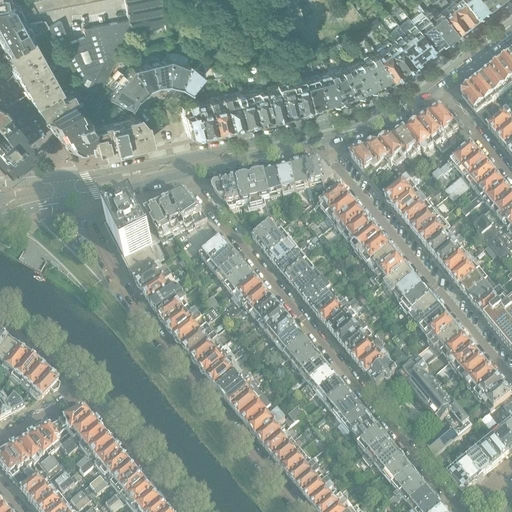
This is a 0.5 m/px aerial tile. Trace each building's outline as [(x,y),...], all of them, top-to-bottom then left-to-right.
[(164,24),(159,0),(37,0),(31,1),(7,5),(7,7),(18,16),(97,0),(123,0),(126,16),(127,20),(107,24),(105,14),(81,18),(83,29),(82,31),(84,37),(69,44),(63,33),(59,22),(60,22),(59,21),(48,28),(48,29),(53,38),(42,44),(44,49),(55,42),(56,45),(46,51),(48,55),(58,49),(61,54),(66,63),(67,65),(70,69),(84,94),(81,96),(86,104),(92,106),(94,101),(98,93),(113,63),(116,64),(132,45),(130,43),(125,34),(153,29),(164,24)] [(280,0),(295,56),(295,57),(299,56),(300,60),(308,58),(306,54),(308,53),(302,27),(299,18),(294,0),(280,0)] [(447,4),(444,0),(434,0),(433,0),(426,0),(430,5),(431,4),(434,8),(452,32),(459,27),(463,24),(447,4)] [(473,16),(460,0),(452,0),(447,4),(463,24),(466,21),(473,16)] [(484,8),(478,0),(460,0),(473,16),(477,13),(484,8)] [(452,32),(434,8),(428,12),(426,10),(424,9),(422,11),(418,5),(416,7),(420,12),(441,40),(445,38),(452,32)] [(0,28),(16,19),(16,20),(16,19),(15,16),(18,16),(7,7),(0,8),(0,28)] [(441,40),(420,12),(409,21),(430,49),(438,43),(441,40)] [(30,38),(48,29),(48,28),(47,28),(43,21),(27,25),(21,28),(18,23),(16,19),(16,20),(16,19),(0,28),(0,46),(1,49),(2,48),(4,53),(30,38)] [(430,49),(409,21),(408,19),(398,26),(420,56),(423,54),(424,53),(424,54),(430,49)] [(420,56),(398,26),(388,34),(393,41),(410,64),(417,59),(417,58),(420,56)] [(335,44),(347,40),(345,33),(333,38),(335,44)] [(44,63),(39,55),(30,38),(4,53),(3,53),(18,78),(44,63)] [(410,64),(393,41),(389,44),(387,41),(381,45),(399,71),(410,64)] [(399,71),(381,45),(374,49),(376,52),(372,54),(386,79),(399,71)] [(203,71),(199,61),(188,52),(185,61),(186,61),(180,76),(176,85),(186,91),(196,80),(196,79),(203,71)] [(61,54),(51,60),(55,68),(66,63),(61,54)] [(386,79),(372,54),(367,57),(365,55),(361,57),(361,60),(360,60),(373,86),(374,85),(382,81),(382,82),(386,79)] [(180,76),(186,61),(185,61),(180,59),(177,58),(177,57),(174,56),(171,60),(166,58),(164,83),(176,85),(180,76)] [(164,83),(166,58),(156,61),(155,57),(146,59),(153,84),(164,83)] [(511,62),(508,58),(508,57),(500,63),(511,78),(511,62)] [(153,84),(146,59),(137,61),(138,65),(129,67),(142,88),(153,84)] [(362,91),(350,65),(343,68),(342,66),(340,66),(337,59),(333,60),(337,70),(349,96),(349,97),(362,91)] [(373,86),(360,60),(350,65),(362,91),(373,86)] [(58,88),(53,80),(61,76),(60,75),(70,69),(67,65),(50,75),(49,72),(44,63),(18,78),(32,104),(58,88)] [(511,78),(500,63),(491,70),(507,91),(511,87),(511,78)] [(142,88),(129,67),(123,75),(119,72),(112,80),(133,96),(142,88)] [(349,96),(337,70),(326,74),(335,101),(341,99),(349,96)] [(507,91),(491,70),(491,71),(481,78),(497,99),(507,91)] [(335,101),(326,74),(314,78),(322,104),(327,103),(335,101)] [(281,114),(274,83),(273,83),(273,84),(265,86),(263,76),(258,77),(261,90),(267,118),(281,115),(281,114)] [(322,104),(314,78),(314,77),(302,81),(308,108),(322,104)] [(497,99),(481,78),(471,86),(487,107),(497,99)] [(133,96),(112,80),(105,89),(109,91),(104,96),(127,107),(133,96)] [(290,112),(294,111),(287,83),(286,81),(286,80),(281,81),(274,83),(281,114),(290,112)] [(308,108),(302,81),(302,80),(287,83),(294,111),(299,110),(308,108)] [(41,118),(73,100),(81,95),(77,88),(71,91),(67,84),(58,89),(58,88),(32,104),(41,118)] [(487,107),(471,86),(462,92),(462,96),(461,97),(476,115),(487,107)] [(267,118),(261,90),(254,91),(254,88),(246,89),(254,121),(267,118)] [(233,95),(240,124),(244,123),(254,121),(246,89),(238,91),(238,90),(232,92),(233,95)] [(233,95),(232,92),(218,95),(219,99),(226,127),(226,128),(240,124),(233,95)] [(94,101),(92,106),(95,105),(99,103),(102,95),(98,93),(94,101)] [(226,127),(219,99),(218,95),(205,98),(206,102),(213,131),(226,127)] [(87,124),(89,115),(91,109),(92,106),(86,104),(81,96),(73,101),(73,100),(41,118),(46,127),(48,126),(49,128),(49,129),(52,134),(54,133),(55,135),(55,136),(60,145),(69,149),(75,148),(74,146),(85,145),(84,140),(85,129),(86,129),(87,124)] [(198,134),(191,101),(184,103),(185,106),(180,107),(180,108),(180,113),(183,126),(185,135),(189,137),(198,134)] [(206,102),(198,104),(198,102),(193,103),(192,101),(191,101),(198,134),(213,131),(206,102)] [(112,153),(105,123),(104,123),(103,117),(101,110),(99,105),(95,107),(97,113),(89,115),(87,124),(86,129),(85,129),(84,140),(90,139),(93,150),(96,150),(98,156),(112,153)] [(146,140),(143,126),(128,109),(126,110),(125,108),(120,106),(118,108),(126,116),(128,118),(135,146),(144,144),(145,143),(145,142),(144,142),(144,140),(145,140),(146,140)] [(1,167),(2,166),(3,165),(5,167),(22,153),(20,151),(22,149),(23,150),(25,148),(23,145),(22,146),(16,138),(18,137),(12,130),(15,128),(13,126),(12,126),(9,123),(4,117),(6,116),(0,108),(0,168),(2,167),(1,167)] [(459,131),(445,114),(442,111),(438,111),(429,117),(447,139),(458,131),(458,132),(459,131)] [(511,142),(511,117),(508,112),(486,129),(504,150),(511,142)] [(135,146),(128,118),(126,116),(123,118),(123,121),(116,122),(123,150),(131,148),(131,147),(135,146)] [(452,146),(447,139),(429,117),(419,122),(416,124),(434,146),(435,147),(436,147),(441,155),(452,146)] [(123,150),(116,122),(110,124),(110,121),(105,123),(112,153),(123,150)] [(434,146),(416,124),(404,131),(422,154),(423,156),(428,152),(427,150),(434,146)] [(422,154),(404,131),(392,140),(408,160),(410,163),(422,154)] [(408,160),(392,140),(386,140),(386,139),(378,146),(397,168),(408,160)] [(466,141),(455,149),(459,153),(469,145),(466,141)] [(397,168),(378,146),(375,146),(372,145),(367,147),(364,152),(380,170),(384,174),(385,173),(396,187),(406,179),(397,168)] [(458,173),(479,156),(471,146),(432,178),(441,188),(443,186),(447,183),(443,178),(454,168),(458,173)] [(380,170),(364,152),(358,150),(351,155),(351,158),(368,179),(380,170)] [(449,198),(488,166),(479,156),(458,173),(462,178),(447,191),(443,186),(441,188),(443,191),(449,198)] [(333,181),(324,169),(321,170),(320,164),(316,162),(305,164),(310,190),(311,190),(322,187),(323,189),(324,189),(333,181)] [(310,190),(305,164),(291,168),(296,192),(300,194),(303,193),(305,191),(305,190),(307,190),(307,192),(310,202),(313,201),(313,200),(312,195),(311,190),(310,190)] [(475,193),(496,176),(488,166),(449,198),(453,203),(471,188),(475,193)] [(296,192),(291,168),(278,171),(284,198),(293,196),(292,194),(295,193),(295,195),(296,201),(299,201),(296,192)] [(284,198),(278,171),(264,174),(270,200),(278,198),(278,197),(282,196),(283,198),(284,198)] [(270,200),(264,174),(236,181),(243,207),(256,204),(257,210),(266,208),(268,215),(273,214),(270,200)] [(465,218),(504,186),(496,176),(475,193),(479,198),(461,212),(465,218)] [(394,210),(416,192),(415,191),(416,191),(406,179),(396,187),(392,191),(384,198),(394,210)] [(243,207),(236,181),(222,185),(215,186),(213,189),(214,193),(222,202),(223,202),(224,205),(226,204),(227,208),(228,208),(228,210),(230,212),(237,210),(237,208),(241,207),(241,208),(243,207)] [(384,198),(392,191),(388,186),(380,193),(384,198)] [(474,228),(511,196),(511,195),(504,186),(465,218),(474,228)] [(326,216),(348,198),(340,188),(319,205),(322,208),(320,210),(326,216)] [(402,220),(424,202),(416,192),(394,210),(402,220)] [(204,218),(186,197),(182,196),(172,201),(187,230),(194,227),(195,230),(208,223),(203,218),(204,218)] [(483,239),(511,214),(511,196),(474,228),(483,239)] [(334,228),(356,209),(348,198),(326,216),(331,223),(330,224),(334,228)] [(187,230),(172,201),(171,202),(159,208),(173,236),(173,237),(187,230)] [(410,229),(431,211),(424,202),(402,220),(410,229)] [(173,236),(159,208),(146,214),(161,244),(162,247),(169,243),(167,239),(173,236)] [(342,237),(365,219),(356,209),(334,228),(337,232),(338,231),(342,237)] [(157,246),(161,244),(146,214),(140,217),(136,210),(106,218),(108,225),(105,226),(128,271),(128,272),(129,274),(132,275),(134,279),(134,280),(164,261),(157,246)] [(418,239),(446,216),(444,213),(438,219),(431,211),(410,229),(418,239)] [(511,262),(511,214),(483,239),(507,267),(511,262)] [(426,249),(447,233),(448,231),(442,224),(448,218),(446,216),(418,239),(426,249)] [(350,247),(373,229),(365,219),(342,237),(350,247)] [(247,225),(246,222),(244,223),(240,220),(238,222),(243,228),(247,225)] [(260,249),(282,231),(274,221),(270,224),(252,239),(260,249)] [(75,237),(74,229),(65,230),(66,239),(75,237)] [(358,257),(380,238),(373,229),(350,247),(354,251),(354,252),(358,257)] [(269,259),(290,241),(282,231),(260,249),(269,259)] [(434,259),(454,242),(447,233),(426,249),(434,259)] [(466,240),(463,236),(462,236),(457,241),(460,245),(466,240)] [(367,266),(389,248),(380,238),(358,257),(361,262),(362,261),(367,266)] [(208,268),(230,250),(221,239),(199,257),(208,268)] [(277,269),(298,251),(290,241),(269,259),(277,269)] [(443,269),(463,252),(454,242),(434,259),(443,269)] [(49,264),(50,261),(26,247),(18,260),(41,273),(43,274),(49,264)] [(376,276),(397,258),(389,248),(367,266),(367,267),(368,266),(372,272),(366,278),(369,281),(374,277),(376,276)] [(216,278),(238,260),(230,250),(208,268),(216,278)] [(286,279),(307,262),(298,251),(277,269),(286,279)] [(191,263),(182,252),(179,256),(188,267),(191,263)] [(451,279),(471,263),(463,253),(463,252),(443,269),(451,279)] [(384,286),(406,268),(397,258),(376,276),(384,286)] [(225,288),(247,270),(238,260),(216,278),(225,288)] [(294,289),(315,271),(307,262),(286,279),(294,289)] [(459,288),(479,272),(471,263),(451,279),(459,288)] [(143,294),(170,276),(167,272),(164,273),(160,267),(135,283),(143,294)] [(392,296),(393,295),(414,278),(406,268),(384,286),(392,296)] [(234,298),(255,281),(247,270),(225,288),(234,298)] [(302,299),(323,281),(315,271),(294,289),(302,299)] [(467,299),(488,282),(480,272),(479,273),(479,272),(459,288),(467,299)] [(149,305),(173,288),(170,283),(173,281),(170,276),(143,294),(145,298),(149,305)] [(401,305),(422,288),(414,278),(393,295),(401,305)] [(242,308),(263,290),(255,281),(234,298),(231,301),(236,307),(221,319),(224,322),(234,314),(242,308)] [(309,308),(331,291),(323,281),(302,299),(309,308)] [(475,308),(496,292),(488,282),(467,299),(475,308)] [(157,317),(184,298),(180,291),(177,287),(174,289),(173,288),(149,305),(155,313),(157,317)] [(409,315),(430,298),(422,288),(401,305),(409,315)] [(484,319),(505,302),(502,299),(505,296),(500,289),(496,292),(475,308),(484,319)] [(250,317),(271,300),(263,290),(242,308),(234,314),(224,322),(227,320),(230,323),(242,313),(247,320),(250,317)] [(318,319),(339,301),(331,291),(309,308),(318,319)] [(166,328),(189,312),(184,304),(187,302),(184,298),(157,317),(162,324),(166,328)] [(221,308),(213,298),(208,302),(214,311),(216,312),(221,308)] [(365,298),(359,302),(365,309),(370,304),(365,298)] [(417,324),(438,307),(430,298),(409,315),(417,324)] [(259,326),(279,309),(271,300),(250,317),(250,318),(251,317),(259,326)] [(326,328),(349,309),(341,300),(339,301),(318,319),(326,328)] [(511,302),(508,306),(505,302),(484,319),(511,353),(511,302)] [(425,335),(446,318),(438,307),(417,324),(425,335)] [(267,336),(288,320),(279,309),(259,326),(267,336)] [(334,338),(357,319),(349,309),(326,328),(334,338)] [(384,319),(392,313),(389,309),(381,316),(384,319)] [(208,328),(221,318),(216,312),(214,311),(201,320),(174,338),(181,348),(207,327),(208,328)] [(174,338),(201,320),(196,313),(192,316),(189,312),(166,328),(174,338)] [(372,324),(381,317),(378,314),(369,321),(372,324)] [(430,347),(454,327),(446,318),(425,335),(429,340),(426,342),(430,347)] [(343,348),(365,329),(357,319),(334,338),(343,348)] [(275,346),(295,329),(288,320),(267,336),(275,346)] [(218,334),(224,329),(221,325),(214,330),(218,334)] [(189,358),(216,337),(212,334),(208,328),(207,327),(181,348),(184,352),(189,358)] [(441,355),(462,337),(454,327),(430,347),(434,351),(436,349),(441,355)] [(283,356),(303,339),(295,329),(275,346),(283,356)] [(351,358),(373,339),(365,329),(343,348),(351,358)] [(246,336),(242,332),(237,336),(240,341),(246,336)] [(198,369),(223,348),(219,343),(220,342),(216,337),(189,358),(198,369)] [(449,364),(470,346),(462,337),(441,355),(449,364)] [(291,366),(312,349),(303,339),(283,356),(277,361),(282,366),(288,361),(291,366)] [(359,369),(382,350),(373,339),(351,358),(359,369)] [(0,372),(16,349),(6,342),(4,340),(0,346),(0,372)] [(457,374),(478,356),(470,346),(449,364),(457,374)] [(207,380),(232,359),(227,354),(224,356),(220,351),(224,348),(223,348),(198,369),(207,380)] [(11,380),(28,357),(16,349),(0,372),(10,379),(11,380)] [(300,376),(320,359),(312,349),(291,366),(300,376)] [(367,378),(386,361),(389,359),(382,350),(359,369),(367,378)] [(466,384),(487,367),(478,356),(457,374),(466,384)] [(20,387),(38,365),(28,357),(11,380),(20,387)] [(248,381),(244,376),(242,378),(233,367),(236,364),(232,359),(207,380),(224,400),(248,381)] [(308,385),(328,369),(320,359),(300,376),(308,386),(308,385)] [(390,380),(397,374),(386,361),(367,378),(377,391),(385,384),(386,386),(389,386),(391,384),(391,381),(390,380)] [(410,390),(427,375),(429,374),(419,363),(400,378),(410,390)] [(29,394),(48,374),(38,365),(20,387),(24,390),(29,394)] [(474,394),(495,377),(487,367),(466,384),(468,387),(469,388),(467,389),(472,395),(474,394)] [(317,396),(337,379),(328,369),(308,385),(315,394),(313,396),(312,395),(307,399),(309,402),(314,398),(317,396)] [(58,391),(59,385),(48,374),(29,394),(29,395),(37,403),(41,401),(50,391),(53,394),(58,391)] [(438,376),(434,380),(438,386),(443,382),(438,376)] [(293,385),(300,380),(298,377),(291,383),(293,385)] [(482,404),(503,387),(495,377),(474,394),(482,404)] [(325,406),(345,389),(337,379),(317,396),(325,406)] [(232,410),(253,393),(248,387),(251,384),(248,381),(224,400),(232,410)] [(271,411),(267,405),(256,393),(263,387),(262,386),(255,391),(253,393),(232,410),(248,430),(271,411)] [(490,414),(510,397),(511,397),(503,387),(482,404),(490,414)] [(333,416),(353,399),(345,389),(325,406),(333,416)] [(24,410),(22,406),(21,403),(15,398),(12,395),(3,404),(10,417),(24,410)] [(458,410),(456,408),(455,406),(452,408),(449,404),(450,403),(445,397),(444,398),(441,395),(437,398),(435,395),(426,402),(428,404),(424,407),(436,421),(448,412),(451,416),(458,410)] [(3,404),(0,399),(0,423),(10,417),(3,404)] [(341,426),(361,409),(353,399),(333,416),(341,426)] [(350,436),(370,419),(361,409),(341,426),(350,436)] [(434,459),(444,451),(463,435),(473,427),(458,410),(451,416),(440,425),(444,430),(424,446),(424,447),(434,459)] [(68,435),(89,418),(84,412),(79,411),(48,428),(56,437),(66,430),(68,433),(67,434),(68,435)] [(257,440),(283,419),(278,414),(276,416),(271,411),(248,430),(257,440)] [(265,450),(283,434),(279,429),(285,424),(290,429),(303,418),(298,411),(294,414),(292,416),(289,418),(288,420),(288,421),(286,423),(283,419),(257,440),(265,450)] [(440,425),(451,416),(448,412),(436,421),(437,422),(437,421),(440,425)] [(511,417),(511,416),(504,422),(506,424),(502,427),(511,438),(511,417)] [(64,455),(96,427),(89,418),(68,435),(72,440),(70,442),(69,441),(63,446),(60,448),(60,450),(64,455)] [(319,429),(326,422),(324,419),(316,426),(319,429)] [(358,446),(378,429),(370,419),(350,436),(358,446)] [(83,454),(104,436),(96,427),(64,455),(67,459),(62,464),(64,467),(71,461),(68,458),(79,449),(83,454)] [(511,453),(511,438),(502,427),(499,430),(497,428),(491,433),(493,436),(509,456),(511,453)] [(60,442),(56,437),(48,428),(37,434),(54,455),(60,450),(60,448),(63,446),(60,442)] [(327,438),(319,429),(315,432),(323,441),(327,438)] [(367,456),(387,440),(378,429),(358,446),(367,456)] [(54,455),(37,434),(27,440),(42,459),(45,456),(47,458),(44,461),(53,472),(59,468),(58,466),(58,467),(50,458),(54,455)] [(273,460),(292,444),(283,434),(265,450),(273,460)] [(79,473),(111,445),(104,436),(83,454),(86,458),(75,468),(79,473)] [(509,456),(493,436),(485,442),(501,462),(509,456)] [(42,459),(27,440),(16,446),(32,466),(33,468),(37,464),(46,475),(48,477),(53,472),(44,461),(40,464),(38,462),(42,459)] [(374,465),(394,449),(387,440),(367,456),(374,465)] [(501,462),(485,442),(476,450),(492,470),(501,462)] [(281,469),(300,454),(292,444),(273,460),(281,469)] [(98,472),(119,455),(111,445),(79,473),(83,477),(94,468),(98,472)] [(32,466),(16,446),(5,453),(29,483),(35,478),(28,469),(32,466)] [(383,476),(403,459),(394,449),(374,465),(383,476)] [(492,470),(476,450),(466,457),(483,478),(492,470)] [(439,465),(449,456),(444,451),(434,459),(435,460),(439,465)] [(29,483),(5,453),(0,455),(0,467),(19,491),(29,483)] [(290,479),(308,464),(300,454),(281,469),(289,479),(290,479)] [(105,483),(127,465),(119,455),(98,472),(101,476),(99,480),(85,492),(89,496),(105,483)] [(483,478),(466,457),(457,465),(473,486),(483,478)] [(391,486),(411,469),(403,459),(383,476),(391,486)] [(296,487),(324,465),(322,463),(318,467),(316,469),(314,466),(312,468),(308,464),(290,479),(296,487)] [(303,496),(322,480),(318,476),(321,474),(320,474),(328,467),(325,464),(324,465),(296,487),(303,496)] [(114,491),(135,474),(127,465),(105,483),(89,496),(89,497),(93,501),(110,487),(114,491)] [(473,486),(457,465),(446,474),(460,492),(465,492),(473,486)] [(46,484),(62,471),(59,468),(53,472),(48,477),(46,475),(42,478),(39,474),(35,478),(29,483),(19,491),(27,500),(46,484)] [(390,503),(419,479),(411,469),(391,486),(396,492),(393,495),(394,495),(387,501),(390,503)] [(102,511),(107,511),(142,483),(135,474),(114,491),(118,496),(101,510),(102,511)] [(35,510),(69,481),(65,476),(50,488),(46,484),(27,500),(35,510)] [(63,502),(68,498),(65,494),(77,483),(73,478),(69,481),(35,510),(36,511),(50,511),(63,502)] [(407,505),(427,488),(419,479),(390,503),(393,508),(400,502),(399,501),(402,499),(407,505)] [(309,503),(330,486),(328,483),(326,485),(322,480),(303,496),(309,503)] [(142,483),(107,511),(108,511),(109,511),(108,511),(117,511),(126,505),(130,510),(150,493),(142,483)] [(318,511),(337,496),(333,492),(336,489),(333,485),(331,487),(330,486),(309,503),(316,511),(318,511)] [(418,511),(435,498),(427,488),(407,505),(412,511),(411,511),(418,511)] [(146,511),(158,503),(150,493),(130,510),(131,511),(146,511)] [(335,511),(348,502),(354,497),(351,493),(345,498),(344,497),(340,500),(337,496),(318,511),(335,511)] [(71,511),(85,501),(84,499),(80,495),(67,507),(63,502),(50,511),(71,511)] [(81,511),(89,506),(88,505),(93,501),(89,497),(86,499),(85,498),(84,499),(85,501),(71,511),(81,511)] [(437,511),(443,508),(435,498),(418,511),(437,511)] [(351,511),(354,509),(348,502),(335,511),(351,511)] [(166,511),(158,503),(146,511),(166,511)]
